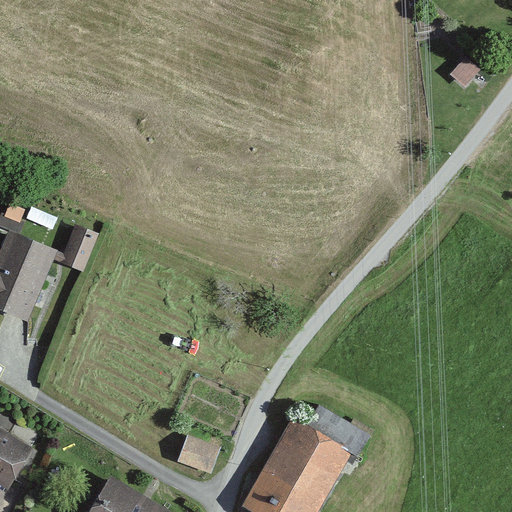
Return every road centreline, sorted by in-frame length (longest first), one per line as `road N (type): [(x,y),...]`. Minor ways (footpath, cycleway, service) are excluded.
road 1 (unclassified): [(511,89),(284,360),(220,508)]
road 2 (residential): [(220,508),(0,376)]
